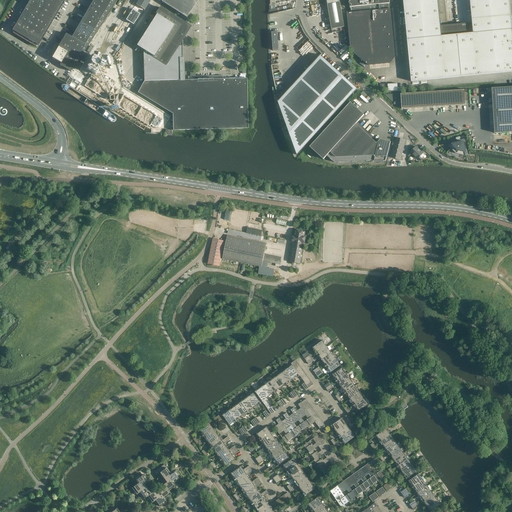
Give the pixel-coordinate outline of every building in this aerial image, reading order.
[(12,33),(36,47),(37,45),(38,46),(39,44),(41,42),(42,40),(43,38),(44,36),(45,35),(46,33),(47,31),(48,29),(49,27),(50,25),(51,24),(52,22),(53,20),(54,19),(55,17),(56,15),(57,14),(58,11),(60,9),(60,8),(61,6),(63,4),(64,2),(65,0),(29,0),(12,30),(13,31),(12,33)] [(114,5),(115,0),(93,0),(92,3),(88,9),(86,13),(82,19),(80,23),(76,29),(73,34),(72,37),(87,46),(114,5)] [(138,0),(136,4),(145,10),(150,1),(150,0),(138,0)] [(163,3),(176,11),(182,15),(182,16),(182,14),(186,16),(190,10),(191,10),(192,9),(193,10),(194,8),(193,7),(194,6),(193,6),(196,0),(162,0),(161,2),(163,3)] [(326,0),(328,10),(341,7),(339,0),(326,0)] [(349,0),(350,7),(350,8),(352,7),(352,12),(347,13),(350,42),(351,51),(368,65),(390,63),(395,57),(390,9),(389,9),(388,4),(390,4),(391,4),(390,0),(349,0)] [(469,0),(472,23),(473,33),(442,36),(441,26),(438,0),(403,0),(409,61),(409,63),(411,82),(511,71),(511,26),(510,7),(509,0),(469,0)] [(328,10),(331,29),(344,27),(341,7),(328,10)] [(182,46),(182,22),(160,8),(136,46),(166,65),(177,46),(182,46)] [(441,26),(442,36),(473,33),(472,23),(465,24),(456,25),(447,26),(441,26)] [(87,46),(72,37),(65,33),(65,34),(62,39),(83,52),(87,46)] [(83,52),(62,39),(61,40),(60,42),(58,46),(67,51),(80,58),(83,52)] [(67,51),(58,46),(56,49),(51,58),(60,63),(67,51)] [(165,66),(143,52),(144,81),(183,80),(182,46),(177,46),(166,65),(165,66)] [(80,58),(67,51),(60,63),(59,65),(71,72),(80,58)] [(357,89),(320,55),(278,102),(297,155),(357,89)] [(90,60),(90,61),(90,62),(91,63),(92,64),(93,64),(94,65),(95,65),(96,64),(97,64),(97,63),(98,62),(98,61),(98,60),(98,59),(97,58),(97,57),(96,57),(95,57),(94,57),(93,57),(92,57),(92,58),(91,58),(91,59),(90,60)] [(80,83),(70,76),(65,83),(76,89),(80,83)] [(144,81),(138,93),(157,105),(172,114),(173,130),(248,128),(247,78),(245,78),(223,79),(223,76),(188,77),(188,80),(183,80),(144,81)] [(511,86),(492,88),(494,133),(511,132),(511,86)] [(466,105),(465,89),(400,93),(401,109),(466,105)] [(351,102),(310,147),(323,160),(327,156),(334,163),(386,160),(390,143),(380,140),(378,141),(377,141),(376,142),(367,134),(357,126),(356,124),(364,115),(351,102)] [(391,158),(400,160),(405,140),(396,138),(391,158)] [(456,153),(465,155),(463,142),(450,145),(456,153)] [(415,147),(410,152),(418,159),(420,161),(422,158),(420,157),(423,154),(415,147)] [(227,209),(224,224),(229,225),(232,210),(227,209)] [(246,233),(228,230),(228,233),(263,240),(263,237),(261,236),(262,232),(247,229),(246,233)] [(302,248),(303,242),(304,243),(305,237),(304,237),(305,232),(296,230),(295,232),(294,234),(295,234),(294,237),(293,237),(292,242),(293,242),(293,243),(290,262),(294,263),(294,266),(295,263),(300,264),(302,248)] [(264,254),(266,243),(227,235),(226,242),(224,241),(222,253),(224,253),(222,259),(240,263),(262,267),(263,261),(280,265),(282,258),(264,254)] [(224,241),(213,239),(208,264),(213,265),(219,266),(222,253),(224,241)] [(273,276),(274,269),(260,267),(259,274),(273,276)] [(316,355),(327,347),(327,346),(326,347),(325,345),(322,341),(313,348),(314,347),(316,350),(316,351),(317,352),(316,353),(317,354),(316,354),(316,355)] [(322,360),(332,353),(332,352),(331,353),(329,349),(328,350),(327,348),(328,347),(327,347),(316,355),(317,355),(318,356),(319,355),(320,356),(323,359),(321,360),(322,360)] [(325,367),(336,359),(335,359),(333,357),(334,357),(332,353),(322,360),(323,360),(325,363),(325,364),(324,365),(325,366),(325,367)] [(331,372),(340,365),(337,361),(337,362),(335,360),(336,359),(325,367),(326,367),(327,368),(328,367),(329,369),(329,368),(331,371),(330,372),(331,372)] [(294,368),(293,366),(292,365),(291,365),(292,366),(286,370),(286,369),(293,380),(293,379),(297,376),(298,377),(299,376),(300,376),(298,373),(296,371),(294,368)] [(336,382),(347,374),(347,373),(346,374),(342,368),(343,368),(342,367),(342,368),(332,375),(333,375),(336,379),(335,380),(336,381),(336,382)] [(293,380),(286,369),(285,370),(286,370),(280,374),(288,385),(288,384),(289,384),(288,383),(292,379),(293,380)] [(288,385),(280,374),(279,374),(280,374),(274,378),(281,388),(285,385),(286,386),(287,385),(288,385)] [(341,387),(351,380),(351,379),(351,380),(347,374),(336,382),(337,383),(338,382),(341,386),(341,387)] [(281,388),(274,378),(273,378),(274,379),(268,383),(268,382),(267,383),(275,394),(276,394),(275,393),(277,392),(276,391),(280,388),(280,389),(281,388)] [(345,394),(356,386),(355,385),(355,386),(351,380),(341,387),(342,387),(345,391),(344,392),(345,393),(344,394),(345,394)] [(275,394),(267,383),(262,387),(261,387),(269,397),(273,393),(274,394),(275,394)] [(350,399),(360,392),(359,392),(355,386),(356,386),(345,394),(346,395),(347,394),(350,399)] [(269,397),(261,387),(261,388),(256,392),(256,391),(255,392),(256,392),(263,402),(264,401),(264,400),(268,397),(269,397)] [(353,406),(364,398),(360,393),(360,392),(350,399),(351,399),(354,403),(353,404),(354,405),(353,406)] [(254,394),(253,393),(253,394),(248,398),(247,397),(254,407),(255,407),(254,407),(259,404),(259,405),(261,404),(254,394)] [(254,407),(247,397),(247,398),(242,402),(241,402),(249,413),(249,412),(250,411),(249,410),(254,407),(254,408),(254,407)] [(359,411),(369,404),(368,404),(364,399),(365,398),(364,398),(353,406),(354,406),(355,407),(356,406),(359,411),(358,411),(359,411)] [(249,413),(241,402),(235,406),(242,416),(246,412),(247,414),(248,413),(249,413)] [(304,407),(303,405),(301,402),(298,404),(301,408),(299,409),(296,411),(301,418),(302,418),(306,415),(308,419),(307,419),(307,420),(304,422),(308,427),(308,428),(311,426),(311,425),(315,422),(313,419),(311,417),(310,414),(308,412),(306,410),(304,407)] [(242,416),(235,406),(235,407),(229,411),(229,410),(229,411),(237,422),(237,421),(238,420),(237,419),(241,416),(242,416)] [(304,422),(302,418),(301,418),(296,411),(294,408),(291,410),(293,413),(292,415),(289,416),(289,417),(294,424),(299,421),(301,424),(300,425),(300,424),(299,425),(297,427),(300,432),(301,433),(304,431),(303,430),(308,427),(304,422)] [(237,422),(229,411),(228,411),(229,411),(223,415),(222,415),(225,418),(230,425),(230,424),(234,421),(235,422),(236,421),(236,422),(237,422)] [(297,427),(294,424),(289,417),(289,416),(286,413),(283,415),(286,419),(284,420),(282,422),(287,429),(291,426),(294,429),(293,430),(292,430),(292,431),(289,432),(293,438),(294,438),(297,436),(296,436),(300,432),(297,427)] [(289,432),(287,429),(282,422),(279,418),(276,420),(279,424),(274,427),(279,434),(284,431),(286,435),(285,436),(282,438),(286,444),(289,442),(289,441),(293,438),(289,432)] [(336,431),(346,424),(343,421),(342,419),(342,418),(331,426),(332,427),(333,427),(336,431)] [(203,436),(215,428),(212,425),(211,426),(209,423),(210,423),(209,422),(199,429),(200,430),(203,433),(205,435),(202,436),(203,436)] [(340,438),(351,430),(350,430),(346,425),(347,425),(346,424),(336,431),(336,432),(337,432),(340,436),(339,437),(340,438),(339,438),(340,438)] [(260,441),(271,433),(267,428),(267,427),(259,433),(257,434),(257,435),(258,434),(261,439),(260,439),(260,440),(260,441)] [(208,442),(218,434),(215,431),(216,431),(217,431),(215,429),(215,428),(203,436),(203,437),(205,435),(206,437),(206,438),(208,441),(208,442)] [(380,443),(391,435),(390,434),(390,435),(386,429),(387,429),(386,428),(376,436),(377,436),(380,440),(379,441),(380,442),(379,442),(380,443)] [(345,444),(355,437),(355,436),(354,436),(350,431),(351,431),(351,430),(340,438),(340,439),(340,438),(341,440),(342,439),(345,443),(345,444)] [(266,446),(276,439),(275,439),(271,434),(272,433),(271,433),(260,441),(261,441),(262,442),(263,442),(266,446),(265,446),(266,446)] [(211,449),(223,440),(222,438),(221,437),(221,438),(220,438),(218,435),(218,434),(208,442),(209,442),(211,445),(212,445),(213,447),(211,448),(211,449)] [(315,449),(318,446),(325,441),(320,434),(313,439),(316,443),(313,446),(312,445),(312,444),(310,441),(304,445),(306,449),(307,448),(310,452),(315,449)] [(385,448),(395,441),(395,440),(394,441),(390,435),(391,435),(380,443),(381,444),(382,443),(385,447),(385,448)] [(226,447),(224,444),(225,443),(230,439),(228,436),(226,438),(223,440),(211,449),(212,449),(214,447),(215,449),(215,450),(217,453),(217,454),(227,447),(227,446),(226,447)] [(269,453),(280,445),(279,445),(276,440),(276,439),(266,446),(266,447),(266,446),(269,451),(268,451),(269,453)] [(320,456),(324,453),(331,448),(325,441),(318,446),(322,450),(318,453),(317,452),(318,452),(317,451),(315,449),(310,452),(309,453),(311,456),(312,455),(315,460),(320,456)] [(388,455),(399,447),(395,441),(385,448),(386,448),(389,452),(388,453),(389,454),(388,455)] [(274,459),(285,451),(284,451),(280,446),(280,445),(269,453),(269,454),(270,453),(271,454),(272,454),(275,458),(274,458),(274,459)] [(220,461),(237,449),(235,446),(230,450),(229,450),(227,447),(217,454),(218,454),(220,457),(221,457),(222,459),(220,460),(220,461)] [(394,460),(404,453),(403,453),(399,447),(400,447),(399,447),(388,455),(389,455),(390,456),(391,455),(394,460),(393,460),(394,460)] [(325,463),(329,461),(336,456),(331,448),(324,453),(327,458),(323,460),(323,459),(322,458),(322,459),(320,456),(315,460),(314,460),(316,463),(317,463),(320,467),(325,463)] [(235,459),(233,456),(234,455),(239,452),(237,449),(220,461),(223,460),(224,462),(223,462),(226,465),(225,466),(226,466),(236,459),(236,458),(235,459)] [(289,458),(289,457),(288,457),(284,452),(285,452),(285,451),(274,459),(275,459),(278,463),(277,464),(278,465),(289,458)] [(397,467),(408,459),(404,454),(404,453),(394,460),(397,464),(396,465),(397,466),(397,467)] [(325,474),(341,463),(336,456),(329,461),(332,465),(328,468),(328,467),(328,466),(327,466),(325,463),(320,467),(319,467),(322,471),(322,470),(325,474)] [(287,472),(298,464),(297,464),(293,459),(294,458),(290,460),(284,465),(284,466),(284,465),(287,470),(286,470),(287,472)] [(381,478),(385,475),(386,476),(374,459),(366,465),(372,472),(376,469),(378,472),(378,473),(378,472),(377,473),(374,475),(378,481),(379,481),(381,479),(381,478)] [(404,471),(413,465),(412,465),(408,460),(408,459),(397,467),(398,467),(399,468),(400,467),(404,471)] [(292,478),(302,470),(298,465),(298,464),(287,472),(287,473),(288,472),(288,473),(289,473),(293,477),(292,477),(292,478)] [(374,484),(378,481),(374,475),(372,472),(366,465),(359,470),(364,477),(369,474),(371,478),(370,478),(369,478),(370,479),(367,481),(371,486),(370,486),(371,487),(371,486),(374,484)] [(406,479),(417,471),(416,471),(412,466),(413,465),(404,471),(404,472),(406,477),(405,477),(406,479)] [(235,480),(251,468),(249,466),(244,469),(243,470),(241,467),(241,466),(234,471),(231,473),(231,474),(232,474),(234,477),(235,477),(236,479),(234,480),(235,480)] [(171,474),(171,472),(168,471),(166,468),(164,470),(160,472),(159,473),(164,479),(167,477),(171,474)] [(249,479),(247,475),(248,475),(253,471),(251,468),(235,480),(235,481),(237,479),(238,481),(238,482),(240,485),(240,486),(250,479),(250,478),(249,479)] [(296,484),(307,476),(306,476),(302,471),(303,471),(302,470),(292,478),(293,478),(296,482),(295,483),(296,484)] [(366,489),(370,486),(371,486),(367,481),(364,477),(359,470),(352,475),(357,482),(361,479),(364,483),(363,483),(362,484),(360,486),(363,491),(364,492),(367,490),(366,489)] [(180,477),(175,471),(173,472),(171,472),(171,474),(167,477),(169,480),(170,480),(172,483),(175,484),(175,481),(180,477)] [(412,488),(423,480),(419,474),(409,481),(413,485),(412,486),(412,487),(412,488)] [(147,482),(142,475),(136,480),(135,483),(138,483),(141,487),(141,486),(144,484),(147,482)] [(359,494),(363,491),(360,486),(357,482),(352,475),(344,480),(350,488),(350,487),(354,484),(357,488),(356,489),(356,488),(355,489),(352,491),(356,496),(356,497),(359,495),(359,494)] [(301,490),(311,482),(307,477),(307,476),(296,484),(296,485),(296,484),(297,486),(298,485),(301,489),(301,490)] [(243,493),(260,481),(258,478),(253,481),(253,482),(252,482),(250,479),(240,486),(241,486),(243,489),(244,489),(245,491),(243,492),(243,493)] [(174,486),(175,484),(172,483),(170,480),(169,480),(166,482),(163,484),(163,485),(163,487),(166,488),(168,491),(174,486)] [(352,499),(356,496),(352,491),(350,487),(350,488),(344,480),(337,486),(342,493),(347,490),(349,493),(348,494),(348,493),(347,494),(348,494),(345,496),(349,502),(352,500),(352,499)] [(418,493),(428,486),(427,486),(423,480),(424,480),(423,480),(412,488),(413,488),(414,489),(415,488),(418,493),(417,493),(418,493)] [(258,491),(256,488),(257,487),(262,484),(260,481),(243,493),(246,491),(247,493),(246,494),(249,497),(248,498),(249,498),(259,491),(259,490),(258,491)] [(305,496),(316,489),(315,488),(315,489),(311,483),(311,482),(301,490),(302,490),(305,494),(304,495),(305,496)] [(394,487),(390,482),(384,486),(387,491),(394,487)] [(143,489),(141,486),(141,487),(138,483),(135,483),(135,485),(132,488),(134,491),(134,494),(136,494),(137,494),(139,495),(140,492),(143,489)] [(344,505),(349,502),(345,496),(342,493),(337,486),(330,491),(335,498),(339,495),(342,499),(341,499),(340,499),(340,500),(337,502),(342,508),(345,505),(344,505)] [(421,500),(432,492),(431,492),(427,487),(428,486),(418,493),(418,494),(418,493),(421,498),(420,498),(421,499),(421,500)] [(151,494),(151,491),(149,491),(146,487),(143,489),(140,492),(139,495),(142,495),(144,498),(147,496),(151,494)] [(170,494),(168,491),(166,488),(163,487),(162,490),(159,492),(161,495),(164,499),(167,499),(167,497),(170,494)] [(386,492),(383,487),(376,491),(380,497),(386,492)] [(252,505),(264,496),(268,493),(269,493),(267,490),(262,494),(261,494),(259,491),(249,498),(252,501),(254,503),(252,504),(252,505)] [(156,494),(154,491),(151,491),(151,494),(147,496),(152,503),(152,502),(155,503),(155,500),(158,498),(158,497),(156,494)] [(379,497),(375,492),(369,497),(373,502),(379,497)] [(426,505),(436,498),(432,493),(432,492),(421,500),(422,500),(422,501),(423,501),(427,505),(426,505)] [(166,502),(167,499),(164,499),(161,495),(158,497),(158,498),(155,500),(155,503),(157,503),(160,507),(166,502)] [(257,510),(268,503),(267,503),(265,500),(265,499),(266,499),(264,496),(252,505),(254,504),(256,506),(255,506),(258,510),(257,510)] [(311,511),(323,503),(322,503),(318,498),(318,497),(308,504),(308,505),(309,504),(312,507),(311,508),(312,509),(311,510),(312,511),(311,511)] [(430,511),(441,504),(440,504),(436,499),(437,498),(436,498),(426,505),(427,506),(427,505),(430,510),(429,510),(430,511)] [(267,511),(273,508),(270,506),(270,507),(267,503),(268,503),(257,510),(258,510),(259,511),(267,511)] [(323,511),(327,509),(326,509),(322,504),(323,504),(323,503),(311,511),(312,511),(313,511),(314,511),(323,511)]
